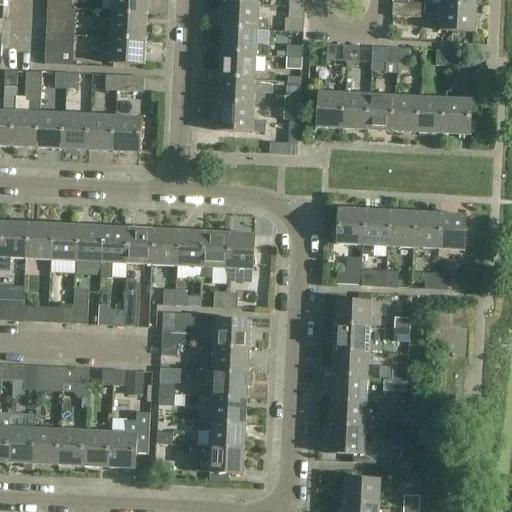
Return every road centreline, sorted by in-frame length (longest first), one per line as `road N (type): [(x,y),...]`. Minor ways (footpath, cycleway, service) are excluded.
road 1 (residential): [(287,511),(299,239),(293,219),(257,198),(177,194)]
road 2 (residential): [(201,511),(0,500)]
road 3 (residential): [(177,194),(185,0)]
road 4 (residential): [(177,194),(0,186)]
road 5 (residential): [(157,356),(0,348)]
